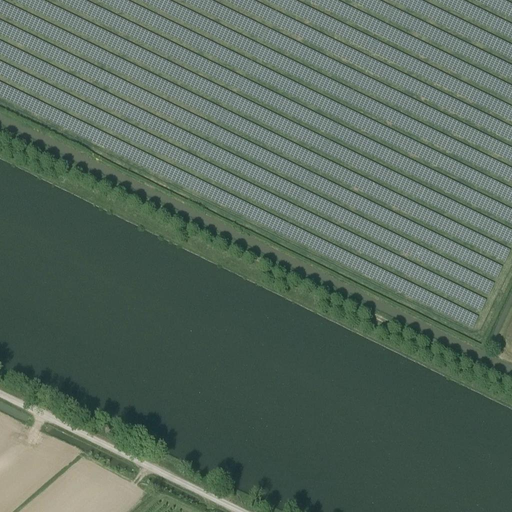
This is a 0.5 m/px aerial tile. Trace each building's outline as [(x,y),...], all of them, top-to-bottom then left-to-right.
[(348,183),(373,183),(326,161),(325,163),(318,163),(320,159),(314,156),(314,157),(307,158),(309,159),(296,159),(348,183)] [(375,159),(436,183),(463,183),(396,156),(395,161),(389,159),(375,159)] [(262,183),(289,183),(237,158),(232,158),(231,160),(223,160),(219,159),(216,159),(221,161),(224,161),(222,164),(262,183)] [(179,182),(204,183),(155,159),(151,159),(159,163),(159,165),(156,171),(167,176),(166,176),(179,182)] [(306,183),(332,183),(281,159),(272,159),(255,159),(306,183)] [(331,159),(395,183),(423,183),(359,159),(331,159)] [(181,165),(223,183),(251,183),(197,160),(195,165),(181,165)] [(507,184),(448,161),(448,165),(428,164),(477,183),(507,184)]
